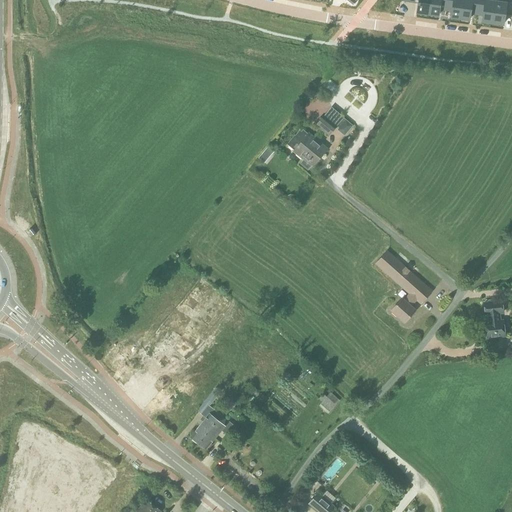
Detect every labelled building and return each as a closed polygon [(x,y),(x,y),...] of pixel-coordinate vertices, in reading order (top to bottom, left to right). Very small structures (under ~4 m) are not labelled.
[(418,0),(417,13),(429,14),(431,0),(418,0)] [(431,0),(429,14),(438,16),(439,9),(446,10),(446,0),(431,0)] [(446,0),(446,10),(452,11),(451,17),(460,19),(462,0),(446,0)] [(462,0),(460,19),(469,20),(470,13),(477,14),(478,0),(462,0)] [(478,0),(477,14),(483,15),(482,22),(491,23),(494,0),(478,0)] [(494,0),(491,23),(493,23),(503,25),(505,11),(508,11),(509,4),(506,4),(507,1),(502,0),(494,0)] [(360,76),(381,78),(383,65),(362,62),(360,76)] [(302,102),(294,113),(301,118),(309,107),(302,102)] [(323,116),(316,125),(329,136),(337,127),(336,126),(344,118),(331,107),(323,116)] [(292,131),(300,120),(289,113),(282,123),(292,131)] [(283,126),(269,138),(272,142),(286,129),(283,126)] [(295,135),(287,144),(295,151),(304,159),(300,164),(308,171),(313,166),(326,149),(308,134),(307,136),(304,133),(296,135),(295,135)] [(265,163),(268,159),(262,154),(259,158),(265,163)] [(287,196),(288,204),(296,203),(295,195),(291,194),(287,196)] [(421,304),(433,291),(387,250),(375,264),(409,294),(404,299),(402,298),(392,310),(405,322),(416,310),(412,307),(417,301),(421,304)] [(483,329),(482,331),(483,333),(484,334),(485,335),(487,336),(487,338),(505,336),(505,334),(506,334),(507,333),(507,331),(507,329),(505,327),(504,326),(503,320),(500,321),(499,313),(503,312),(502,301),(484,303),(486,314),(487,314),(488,322),(485,322),(485,326),(483,327),(483,329)] [(183,326),(183,357),(187,357),(187,348),(199,348),(198,331),(212,331),(212,319),(219,319),(219,308),(195,308),(195,326),(183,326)] [(133,336),(130,341),(121,335),(115,345),(128,353),(138,339),(133,336)] [(162,355),(140,381),(155,393),(164,382),(157,376),(169,362),(162,355)] [(126,370),(123,374),(132,380),(134,376),(126,370)] [(198,443),(221,414),(210,406),(222,391),(216,387),(198,411),(201,414),(206,418),(191,437),(198,443)] [(184,408),(191,397),(177,388),(168,402),(180,409),(181,406),(184,408)] [(324,394),(319,399),(323,402),(319,406),(328,414),(340,400),(331,392),(327,397),(324,394)] [(162,417),(171,403),(159,395),(150,410),(162,417)] [(217,419),(198,443),(206,449),(221,430),(229,436),(236,427),(229,421),(225,426),(225,425),(218,420),(217,419)] [(358,483),(369,491),(379,478),(367,469),(358,483)] [(335,507),(318,493),(309,504),(318,511),(331,511),(333,510),(335,507)] [(147,500),(137,511),(160,511),(161,511),(153,505),(147,500)]
